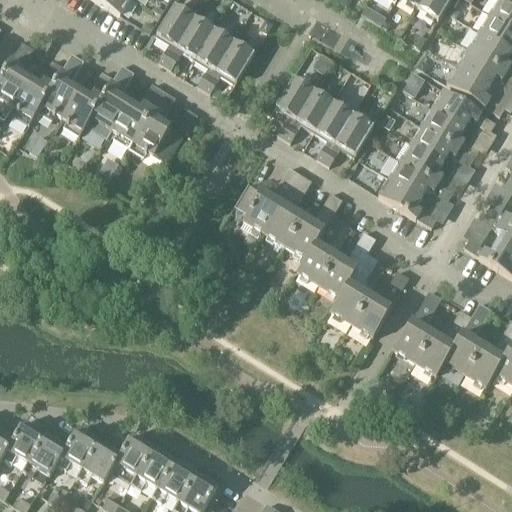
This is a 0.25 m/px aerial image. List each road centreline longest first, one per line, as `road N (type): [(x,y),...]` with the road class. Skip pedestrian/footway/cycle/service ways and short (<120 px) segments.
road 1 (residential): [(430,271),(379,236),(372,210),(36,5)]
road 2 (residential): [(247,511),(257,495),(142,427),(0,414)]
road 3 (residential): [(430,271),(511,139)]
